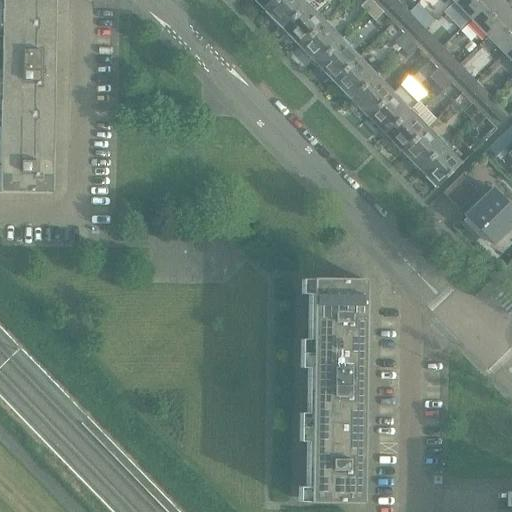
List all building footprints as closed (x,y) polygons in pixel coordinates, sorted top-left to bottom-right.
[(1,0),(1,38),(22,39),(22,26),(53,26),(53,0),(1,0)] [(251,0),(264,13),(277,0),(251,0)] [(281,31),(306,6),(299,0),(277,0),(264,13),(281,31)] [(367,15),(376,6),(370,0),(367,0),(361,8),(367,15)] [(469,21),(491,0),(456,0),(453,4),(469,21)] [(486,39),(510,15),(495,0),(491,0),(469,21),(486,39)] [(409,13),(398,2),(390,9),(401,20),(409,13)] [(298,48),(323,24),(306,6),(281,31),(298,48)] [(374,22),(383,13),(376,6),(367,15),(374,22)] [(503,56),(511,46),(511,17),(510,15),(486,39),(503,56)] [(426,30),(414,19),(407,26),(418,38),(426,30)] [(316,66),(340,42),(323,24),(298,48),(316,66)] [(52,117),(53,26),(22,26),(22,39),(1,38),(0,106),(0,129),(21,129),(21,116),(52,117)] [(402,50),(411,42),(404,35),(395,43),(402,50)] [(442,47),(431,36),(424,43),(435,55),(442,47)] [(333,84),(357,59),(340,42),(316,66),(333,84)] [(409,57),(418,49),(411,42),(402,50),(409,57)] [(511,65),(511,46),(503,56),(511,65)] [(459,65),(448,53),(440,61),(451,72),(459,65)] [(350,101),(375,77),(357,59),(333,84),(350,101)] [(436,85),(445,77),(438,69),(429,78),(436,85)] [(476,82),(465,70),(457,78),(468,89),(476,82)] [(368,120),(392,95),(375,77),(350,101),(368,120)] [(443,92),(452,84),(445,77),(436,85),(443,92)] [(368,120),(384,137),(409,112),(418,104),(401,87),(392,95),(368,120)] [(492,99),(481,88),(474,95),(485,106),(492,99)] [(384,137),(401,154),(426,130),(436,120),(419,103),(418,104),(409,112),(384,137)] [(471,121),(479,112),(472,105),(463,113),(471,121)] [(509,116),(498,105),(490,112),(502,124),(509,116)] [(477,128),(486,119),(479,112),(471,121),(477,128)] [(0,193),(51,194),(52,117),(21,116),(21,129),(0,129),(0,193)] [(511,125),(488,149),(500,162),(507,156),(511,161),(511,125)] [(418,172),(443,147),(426,130),(401,154),(418,172)] [(435,189),(460,165),(443,147),(418,172),(435,189)] [(460,211),(478,193),(461,176),(443,194),(460,211)] [(511,224),(511,211),(492,190),(479,203),(480,204),(465,218),(491,245),(511,224)] [(363,355),(365,281),(312,281),(311,355),(363,355)] [(362,429),(363,355),(311,355),(310,429),(362,429)] [(361,503),(362,429),(310,429),(309,503),(361,503)]
